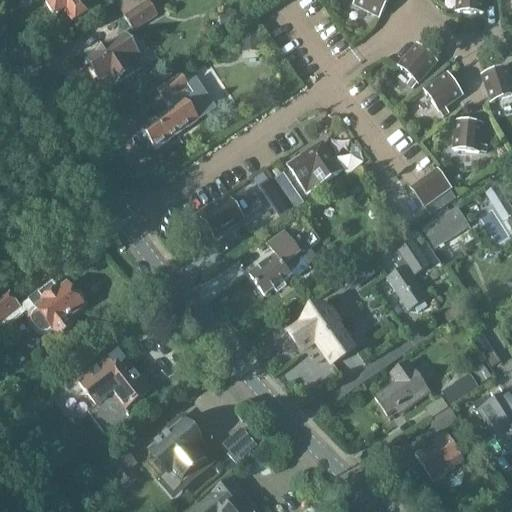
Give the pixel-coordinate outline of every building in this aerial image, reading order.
[(50,0),(44,4),(54,19),(61,14),(69,27),(96,10),(89,0),(50,0)] [(130,28),(133,33),(157,18),(145,0),(126,0),(116,6),(120,12),(130,28)] [(357,0),(354,7),(375,18),(379,20),(388,0),(357,0)] [(457,0),(457,15),(481,16),(482,0),(457,0)] [(227,16),(218,17),(219,26),(228,25),(227,16)] [(258,52),(257,30),(239,32),(241,54),(258,52)] [(99,84),(108,79),(113,88),(134,75),(135,76),(142,71),(136,62),(140,60),(125,37),(85,63),(99,84)] [(406,87),(412,92),(417,86),(435,65),(417,48),(398,69),(411,81),(406,87)] [(511,90),(506,71),(482,78),(491,105),(511,98),(511,90)] [(170,112),(141,132),(154,152),(198,122),(215,110),(196,82),(188,87),(181,77),(158,93),(166,106),(170,112)] [(443,110),(461,98),(447,77),(423,94),(438,114),(442,120),(448,116),(443,110)] [(481,127),(456,125),(453,153),(478,155),(485,156),(486,149),(479,148),(481,127)] [(287,168),(306,197),(341,174),(333,162),(332,163),(324,152),(316,149),(301,159),(287,168)] [(125,165),(118,170),(124,178),(131,173),(125,165)] [(272,173),(276,179),(283,175),(279,169),(272,173)] [(436,172),(410,191),(424,210),(447,193),(450,191),(436,172)] [(511,180),(501,188),(510,202),(511,200),(511,180)] [(267,181),(257,188),(264,198),(274,191),(267,181)] [(497,188),(485,196),(487,198),(494,210),(506,202),(497,188)] [(230,200),(237,209),(250,201),(243,191),(230,200)] [(274,191),(264,198),(272,210),(282,204),(274,191)] [(447,193),(424,210),(429,218),(453,201),(447,193)] [(201,221),(214,240),(238,223),(260,208),(254,198),(250,201),(237,209),(235,211),(229,202),(201,221)] [(511,211),(506,202),(494,210),(503,224),(511,218),(511,211)] [(282,204),(272,210),(278,219),(288,212),(282,204)] [(421,228),(424,233),(451,216),(447,210),(421,228)] [(422,235),(435,254),(470,231),(457,212),(451,216),(424,233),(422,235)] [(274,259),(249,278),(264,298),(291,278),(294,282),(309,271),(307,268),(300,259),(310,251),(319,244),(302,221),(271,244),(280,255),(274,259)] [(388,280),(387,281),(408,313),(413,310),(417,315),(426,308),(423,303),(426,301),(412,280),(429,268),(412,243),(390,258),(400,272),(388,280)] [(280,255),(271,244),(266,248),(274,259),(280,255)] [(310,251),(300,259),(307,268),(317,260),(310,251)] [(367,267),(345,283),(351,292),(374,276),(367,267)] [(51,285),(28,303),(33,309),(28,314),(26,321),(28,327),(35,337),(43,340),(47,339),(55,334),(59,340),(72,329),(68,324),(70,322),(69,320),(83,309),(82,307),(83,306),(84,302),(79,296),(76,295),(74,296),(66,286),(58,293),(51,285)] [(0,324),(19,310),(18,308),(4,291),(0,294),(0,324)] [(28,314),(33,309),(28,303),(27,301),(18,308),(19,310),(0,324),(0,332),(25,313),(28,314)] [(459,304),(443,316),(449,324),(465,312),(459,304)] [(306,321),(287,334),(301,353),(315,344),(330,365),(353,349),(338,328),(339,323),(330,311),(326,310),(324,308),(306,321)] [(481,336),(473,342),(479,351),(488,346),(481,336)] [(479,351),(485,361),(486,361),(494,356),(488,346),(479,351)] [(127,412),(151,393),(119,352),(78,384),(97,408),(89,414),(108,439),(133,420),(127,412)] [(494,356),(486,361),(492,371),(500,366),(494,356)] [(480,363),(469,370),(480,386),(491,379),(480,363)] [(388,378),(394,386),(374,401),(386,418),(399,410),(402,414),(430,395),(407,364),(388,378)] [(442,395),(450,408),(478,389),(470,377),(442,395)] [(485,392),(460,408),(479,437),(489,431),(502,453),(511,446),(511,393),(493,406),(492,404),(485,392)] [(441,399),(425,410),(432,420),(447,409),(441,399)] [(432,431),(435,436),(457,422),(450,411),(428,425),(432,431)] [(24,413),(14,421),(21,430),(32,422),(24,413)] [(164,442),(150,453),(155,459),(168,473),(159,481),(173,497),(208,465),(197,452),(200,449),(194,442),(197,439),(196,439),(193,442),(186,434),(191,430),(181,419),(168,430),(160,437),(164,442)] [(247,424),(244,427),(252,436),(255,434),(247,424)] [(240,430),(219,448),(235,467),(256,448),(240,430)] [(123,443),(131,452),(142,443),(134,434),(123,443)] [(463,463),(445,436),(415,457),(433,484),(463,463)] [(100,466),(124,492),(137,480),(130,472),(137,466),(121,448),(100,466)] [(478,449),(469,455),(476,465),(484,459),(478,449)] [(261,457),(245,468),(251,476),(260,470),(262,472),(268,468),(261,457)] [(146,467),(159,481),(168,473),(155,459),(146,467)] [(255,511),(230,482),(193,511),(255,511)] [(494,499),(493,507),(496,511),(507,504),(500,494),(494,499)]
